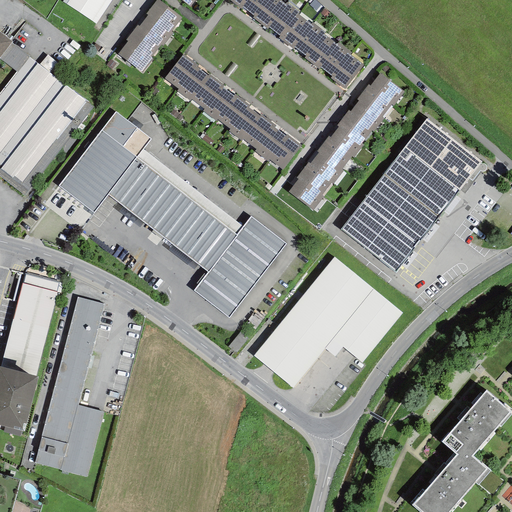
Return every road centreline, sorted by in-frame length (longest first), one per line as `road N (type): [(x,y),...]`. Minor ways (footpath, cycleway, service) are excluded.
road 1 (tertiary): [(329,428),(303,422),(141,296),(0,241)]
road 2 (tertiary): [(511,255),(429,314),(345,421),(329,428)]
road 3 (residential): [(511,162),(322,0)]
road 4 (unknown): [(167,316),(190,314),(228,328),(292,254)]
road 5 (unknown): [(382,52),(296,168)]
